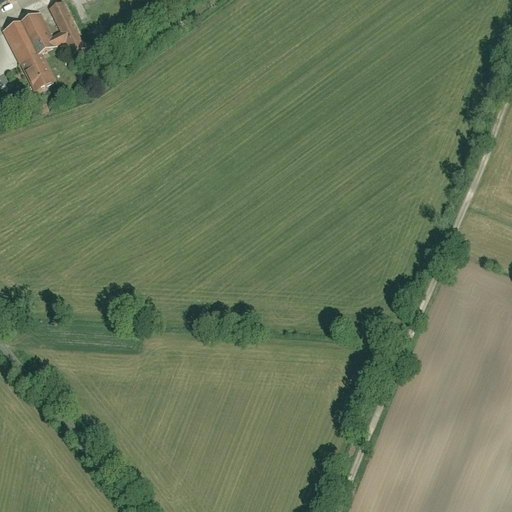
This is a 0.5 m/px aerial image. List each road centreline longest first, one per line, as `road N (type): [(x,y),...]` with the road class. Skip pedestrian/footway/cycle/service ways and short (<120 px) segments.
road 1 (track): [(511,90),(340,511)]
road 2 (residential): [(132,511),(0,348)]
